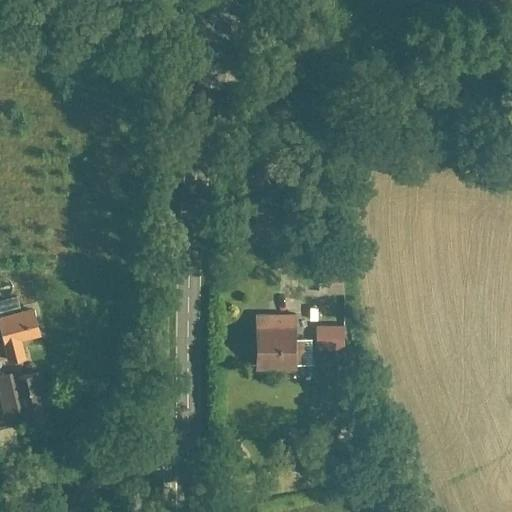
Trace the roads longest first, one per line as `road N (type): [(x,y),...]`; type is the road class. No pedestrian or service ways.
road 1 (secondary): [(188,396),(189,228),(206,102),(232,0)]
road 2 (unclassified): [(188,396),(35,511)]
